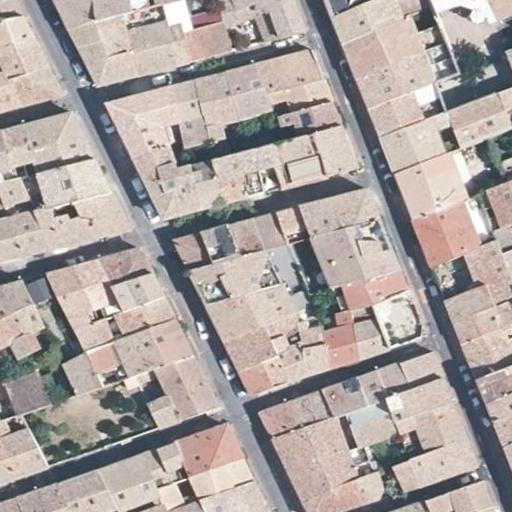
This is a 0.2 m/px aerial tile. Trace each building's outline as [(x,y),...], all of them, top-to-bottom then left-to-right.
[(0,0),(0,19),(24,14),(18,3),(16,0),(0,0)] [(133,12),(131,0),(56,0),(70,28),(124,15),(133,12)] [(149,0),(131,0),(133,12),(151,7),(149,0)] [(218,0),(221,11),(223,20),(232,50),(238,48),(232,25),(256,17),(265,41),(305,30),(293,0),(218,0)] [(327,0),(341,34),(344,42),(402,19),(394,0),(327,0)] [(394,0),(402,19),(410,16),(434,7),(431,0),(394,0)] [(511,0),(473,0),(474,0),(473,0),(488,0),(489,0),(496,19),(511,12),(511,0)] [(157,70),(178,64),(169,28),(164,4),(160,5),(156,6),(151,7),(133,12),(124,15),(137,75),(157,70)] [(183,24),(185,30),(223,20),(221,11),(182,21),(183,24)] [(24,14),(0,19),(0,43),(0,44),(35,36),(29,25),(24,14)] [(119,80),(137,75),(124,15),(70,28),(84,55),(99,85),(119,80)] [(358,77),(447,42),(440,23),(417,32),(410,16),(402,19),(344,42),(347,49),(358,77)] [(223,20),(185,30),(191,61),(212,55),(232,50),(223,20)] [(191,61),(185,30),(183,24),(169,28),(178,64),(185,62),(191,61)] [(35,36),(0,44),(6,62),(10,72),(48,64),(42,50),(35,36)] [(370,106),(436,81),(458,72),(447,42),(358,77),(361,84),(370,106)] [(256,64),(266,93),(324,77),(320,67),(313,49),(297,54),(256,64)] [(6,62),(0,63),(0,110),(9,108),(20,105),(10,72),(6,62)] [(54,76),(48,64),(10,72),(20,105),(63,94),(54,76)] [(272,109),(270,105),(266,93),(256,64),(237,69),(227,72),(240,118),(272,109)] [(221,123),(240,118),(227,72),(212,76),(198,79),(208,127),(215,158),(250,150),(246,137),(222,143),(221,138),(225,137),(221,123)] [(288,100),(292,112),(334,100),(329,88),(324,77),(266,93),(270,105),(288,100)] [(184,133),(208,127),(198,79),(184,83),(174,85),(181,119),(184,133)] [(381,135),(447,111),(436,81),(370,106),(372,112),(381,135)] [(181,119),(174,85),(142,94),(108,103),(118,123),(132,152),(170,142),(166,123),(181,119)] [(511,86),(495,93),(447,111),(451,123),(460,148),(475,142),(490,136),(511,127),(511,120),(510,121),(505,109),(511,106),(511,86)] [(334,100),(292,112),(274,117),(278,128),(293,125),(297,138),(344,125),(337,107),(334,100)] [(451,123),(447,111),(381,135),(384,143),(396,172),(445,153),(436,128),(451,123)] [(38,166),(40,173),(95,159),(71,113),(56,116),(25,124),(38,166)] [(3,130),(17,172),(38,166),(25,124),(9,129),(3,130)] [(350,141),(344,125),(297,138),(283,142),(250,150),(215,158),(215,160),(224,202),(257,194),(358,167),(360,166),(350,141)] [(0,183),(19,179),(17,172),(3,130),(0,131),(0,183)] [(167,217),(200,208),(191,165),(189,155),(174,158),(170,142),(132,152),(152,191),(165,217),(167,217)] [(414,218),(463,199),(457,183),(463,180),(461,173),(455,175),(451,165),(477,155),(479,153),(475,142),(460,148),(445,153),(396,172),(404,193),(414,218)] [(511,157),(499,163),(506,182),(511,179),(511,157)] [(42,190),(31,193),(32,197),(37,210),(63,203),(76,200),(85,198),(112,190),(102,171),(95,159),(40,173),(38,174),(42,190)] [(209,206),(224,202),(215,160),(191,165),(200,208),(209,206)] [(31,193),(25,177),(19,179),(0,183),(0,189),(2,196),(4,199),(6,205),(32,197),(31,193)] [(511,223),(511,179),(506,182),(488,189),(503,226),(511,223)] [(312,237),(381,219),(375,204),(369,188),(339,195),(300,205),(312,237)] [(465,253),(496,240),(492,231),(503,226),(488,189),(463,199),(414,218),(422,238),(432,266),(465,253)] [(82,215),(91,237),(131,226),(120,206),(112,190),(85,198),(90,212),(82,215)] [(9,217),(6,205),(4,199),(0,200),(0,209),(3,217),(0,217),(0,261),(8,259),(23,255),(9,217)] [(63,203),(37,210),(50,248),(67,243),(91,237),(82,215),(79,208),(66,212),(63,203)] [(290,242),(312,237),(300,205),(283,210),(277,212),(290,242)] [(50,248),(37,210),(9,217),(23,255),(34,252),(50,248)] [(267,248),(290,242),(277,212),(266,214),(253,218),(267,248)] [(242,255),(267,248),(253,218),(241,221),(229,224),(242,255)] [(331,285),(399,266),(388,239),(381,219),(312,237),(321,259),(300,267),(310,292),(331,285)] [(511,223),(503,226),(492,231),(496,240),(501,252),(511,248),(511,223)] [(202,231),(214,262),(242,255),(229,224),(212,229),(202,231)] [(182,253),(190,269),(214,262),(202,231),(175,239),(182,253)] [(445,298),(509,272),(501,252),(496,240),(465,253),(470,269),(435,273),(438,279),(445,298)] [(295,257),(290,242),(267,248),(274,263),(295,257)] [(140,248),(100,259),(113,286),(152,271),(147,261),(140,248)] [(282,281),(274,263),(267,248),(242,255),(214,262),(190,269),(199,286),(207,303),(282,281)] [(511,248),(501,252),(509,272),(511,281),(511,248)] [(89,261),(76,265),(94,308),(101,306),(105,316),(115,312),(124,309),(113,286),(100,259),(89,261)] [(58,270),(48,273),(73,329),(99,318),(94,308),(76,265),(58,270)] [(152,271),(113,286),(124,309),(164,295),(159,285),(152,271)] [(511,297),(511,281),(509,272),(445,298),(449,309),(454,321),(511,297)] [(33,277),(24,279),(52,340),(74,331),(73,329),(48,273),(33,277)] [(1,286),(34,353),(54,345),(52,340),(24,279),(11,283),(1,286)] [(225,339),(296,312),(282,281),(207,303),(217,322),(225,339)] [(19,359),(34,353),(1,286),(0,285),(0,351),(4,359),(18,355),(19,359)] [(412,300),(407,287),(372,299),(390,348),(425,332),(412,300)] [(115,312),(126,335),(174,317),(170,308),(164,295),(124,309),(115,312)] [(511,322),(511,297),(454,321),(458,331),(462,342),(511,322)] [(390,348),(372,299),(347,308),(357,358),(368,355),(390,348)] [(319,313),(315,304),(297,313),(296,312),(225,339),(233,353),(241,369),(278,356),(271,340),(301,330),(299,321),(319,313)] [(94,308),(99,318),(105,316),(101,306),(94,308)] [(357,358),(347,308),(339,310),(336,312),(340,326),(324,332),(326,341),(332,363),(338,365),(348,362),(357,358)] [(73,329),(74,331),(83,351),(126,335),(115,312),(105,316),(99,318),(73,329)] [(322,371),(338,365),(332,363),(326,341),(312,345),(309,333),(323,328),(319,313),(299,321),(301,330),(310,375),(322,371)] [(126,335),(83,351),(85,355),(88,354),(95,372),(126,361),(131,375),(193,354),(182,332),(174,317),(126,335)] [(477,378),(511,364),(511,322),(462,342),(470,360),(477,378)] [(300,378),(310,375),(301,330),(271,340),(278,356),(291,381),(300,378)] [(377,371),(387,399),(443,377),(437,363),(432,351),(406,361),(377,371)] [(85,355),(63,365),(76,394),(101,386),(95,372),(88,354),(85,355)] [(148,404),(159,427),(197,414),(219,407),(207,384),(193,354),(131,375),(124,378),(127,386),(159,375),(168,394),(148,404)] [(278,356),(241,369),(246,380),(253,394),(291,381),(278,356)] [(0,370),(8,368),(6,365),(4,359),(0,360),(0,420),(25,412),(50,403),(39,374),(0,387),(0,403),(4,402),(5,407),(0,408),(0,370)] [(511,393),(511,364),(477,378),(482,391),(487,403),(511,393)] [(368,405),(387,399),(377,371),(366,375),(359,378),(368,405)] [(443,377),(387,399),(393,415),(401,412),(404,421),(454,403),(448,389),(443,377)] [(346,413),(368,405),(359,378),(338,385),(324,390),(335,418),(336,417),(342,415),(346,413)] [(267,425),(273,437),(335,418),(324,390),(283,405),(261,413),(267,425)] [(511,414),(511,393),(487,403),(490,412),(494,422),(511,414)] [(393,415),(387,399),(368,405),(346,413),(354,437),(357,445),(358,447),(364,446),(400,433),(396,424),(393,415)] [(404,421),(396,424),(400,433),(417,427),(427,453),(466,438),(459,418),(454,403),(404,421)] [(47,466),(25,412),(0,420),(0,431),(16,477),(31,472),(47,466)] [(351,438),(354,437),(346,413),(342,415),(351,438)] [(511,414),(494,422),(498,432),(504,448),(511,444),(511,414)] [(296,485),(302,497),(374,473),(371,466),(355,470),(336,417),(335,418),(273,437),(281,454),(296,485)] [(176,443),(191,475),(243,457),(236,442),(228,425),(216,429),(176,443)] [(16,477),(0,431),(0,482),(5,481),(16,477)] [(427,453),(410,460),(419,484),(460,469),(476,463),(472,452),(466,438),(427,453)] [(173,481),(191,475),(176,443),(167,446),(159,449),(173,481)] [(146,453),(141,455),(155,485),(170,482),(173,481),(159,449),(156,450),(146,453)] [(97,470),(115,506),(118,511),(119,511),(126,509),(153,499),(160,497),(155,485),(141,455),(120,462),(97,470)] [(191,475),(201,498),(255,480),(248,467),(243,457),(191,475)] [(419,484),(410,460),(392,465),(402,489),(410,487),(419,484)] [(72,479),(56,484),(69,511),(97,511),(115,506),(97,470),(72,479)] [(330,511),(343,508),(382,496),(383,490),(377,472),(374,473),(302,497),(308,511),(330,511)] [(170,482),(155,485),(160,497),(166,510),(201,498),(191,475),(173,481),(170,482)] [(255,480),(201,498),(207,511),(270,511),(262,495),(255,480)] [(475,511),(493,506),(487,491),(483,481),(466,486),(427,500),(433,511),(446,511),(456,509),(457,511),(475,511)] [(69,511),(56,484),(35,492),(17,498),(21,511),(69,511)] [(167,511),(166,510),(160,497),(153,499),(156,507),(141,511),(127,511),(126,509),(119,511),(167,511)] [(0,503),(0,511),(21,511),(17,498),(6,501),(0,503)] [(166,510),(167,511),(207,511),(201,498),(166,510)] [(433,511),(427,500),(391,511),(433,511)]
